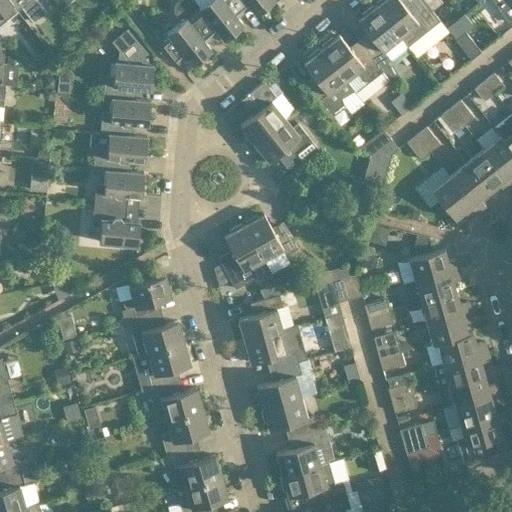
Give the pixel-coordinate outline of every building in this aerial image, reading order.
[(0,0),(0,23),(6,18),(17,10),(12,4),(13,3),(11,0),(0,0)] [(11,0),(13,3),(12,4),(17,10),(20,7),(32,22),(46,11),(37,0),(11,0)] [(219,31),(200,5),(195,0),(178,0),(174,3),(174,11),(181,20),(159,37),(178,62),(186,55),(192,63),(196,60),(196,61),(200,61),(208,55),(208,51),(211,48),(206,41),(219,31)] [(205,0),(200,5),(219,31),(224,38),(228,35),(232,36),(240,30),(240,26),(240,25),(243,23),(238,16),(251,6),(246,0),(205,0)] [(246,0),(251,6),(256,12),(260,9),(260,10),(264,10),(272,4),(272,0),(271,0),(246,0)] [(377,3),(375,5),(408,45),(440,19),(437,15),(432,9),(442,1),(441,0),(416,0),(407,7),(401,0),(376,0),(376,1),(377,3)] [(511,0),(491,0),(509,23),(511,20),(511,0)] [(372,36),(362,43),(380,67),(385,63),(408,45),(375,5),(374,5),(373,3),(362,12),(363,14),(358,18),(372,36)] [(456,39),(466,31),(472,25),(463,14),(447,28),(450,31),(456,39)] [(447,28),(440,19),(408,45),(417,57),(450,31),(447,28)] [(112,96),(136,98),(137,86),(151,87),(152,76),(153,73),(154,71),(153,67),(153,63),(149,63),(142,55),(147,51),(127,28),(127,29),(115,38),(113,40),(121,50),(120,51),(119,60),(118,60),(115,60),(113,75),(105,75),(103,94),(103,97),(112,97),(112,96)] [(456,39),(471,58),(481,50),(466,31),(456,39)] [(383,71),(380,67),(362,43),(353,51),(339,33),(334,38),(332,35),(321,44),(323,46),(321,48),(354,89),(357,92),(383,71)] [(354,89),(321,48),(320,49),(318,47),(307,55),(309,57),(304,62),(317,79),(308,86),(330,114),(343,103),(342,97),(354,89)] [(380,67),(383,71),(390,78),(394,83),(399,78),(390,64),(389,66),(385,63),(380,67)] [(383,71),(357,92),(364,101),(390,78),(383,71)] [(494,71),(483,79),(493,91),(503,83),(494,71)] [(44,79),(43,86),(56,87),(57,77),(48,76),(44,79)] [(258,110),(240,124),(245,129),(243,131),(251,142),(253,140),(255,142),(295,109),(281,92),(277,95),(269,85),(264,79),(261,82),(245,94),(250,100),(258,110)] [(483,79),(474,87),(484,99),(493,91),(483,79)] [(43,88),(42,94),(46,99),(53,99),(54,89),(43,88)] [(357,92),(354,89),(342,97),(343,103),(351,111),(364,101),(357,92)] [(401,93),(391,100),(401,113),(411,105),(401,93)] [(102,110),(100,132),(132,134),(134,122),(148,123),(149,112),(150,109),(151,107),(150,103),(150,99),(136,98),(112,96),(112,97),(110,111),(102,110)] [(460,98),(450,106),(464,124),(474,116),(460,98)] [(464,124),(450,106),(440,113),(454,131),(464,124)] [(255,142),(256,143),(254,145),(262,156),(264,154),(269,159),(281,150),(289,159),(297,153),(303,161),(319,148),(298,122),(292,126),(286,117),(296,110),(295,109),(255,142)] [(454,131),(440,113),(437,116),(451,133),(454,131)] [(511,115),(510,113),(494,126),(500,134),(511,150),(511,115)] [(426,125),(416,133),(430,151),(440,142),(426,125)] [(384,127),(357,148),(372,154),(373,152),(392,137),(384,127)] [(93,168),(105,169),(106,168),(129,170),(130,158),(145,159),(146,148),(147,145),(147,143),(147,139),(147,135),(132,134),(100,132),(91,132),(89,145),(95,146),(93,168)] [(430,151),(416,133),(406,140),(420,158),(430,151)] [(511,150),(500,134),(483,148),(511,184),(511,183),(511,150)] [(392,152),(395,149),(399,146),(392,137),(373,152),(372,154),(366,174),(384,179),(387,169),(392,152)] [(38,148),(37,158),(48,159),(48,149),(38,148)] [(50,148),(49,165),(59,165),(60,149),(50,148)] [(483,148),(466,161),(489,190),(498,182),(504,190),(511,184),(483,148)] [(466,161),(449,175),(478,211),(485,205),(480,197),(489,190),(466,161)] [(432,189),(449,175),(442,166),(414,189),(429,208),(440,199),(432,189)] [(96,182),(94,203),(126,206),(127,193),(142,195),(143,184),(144,181),(144,179),(143,175),(144,171),(129,170),(106,168),(105,169),(104,183),(96,182)] [(478,211),(449,175),(432,189),(440,199),(455,217),(465,209),(470,217),(478,211)] [(30,177),(30,189),(46,190),(47,178),(30,177)] [(352,178),(347,194),(370,202),(375,185),(352,178)] [(126,206),(94,203),(92,225),(100,225),(99,240),(137,244),(138,240),(139,236),(139,234),(139,231),(139,220),(125,219),(126,206)] [(246,222),(244,223),(263,258),(282,248),(286,254),(298,247),(286,225),(275,232),(264,212),(258,216),(257,213),(244,220),(246,222)] [(263,258),(244,223),(242,224),(241,222),(229,228),(230,231),(224,234),(235,254),(221,261),(221,262),(230,278),(235,287),(257,275),(251,264),(263,258)] [(415,279),(415,280),(459,268),(456,257),(447,259),(444,247),(397,261),(403,283),(415,279)] [(221,262),(213,266),(218,285),(230,278),(221,262)] [(415,280),(421,301),(456,291),(453,279),(462,277),(459,268),(415,280)] [(356,271),(344,275),(350,297),(363,293),(356,271)] [(129,282),(115,286),(119,300),(123,299),(125,305),(125,308),(122,309),(125,322),(128,321),(133,320),(162,311),(161,310),(156,311),(155,305),(153,301),(158,299),(171,296),(165,273),(129,283),(129,282)] [(350,297),(344,275),(332,278),(338,300),(350,297)] [(421,301),(427,321),(471,310),(468,300),(459,302),(456,291),(421,301)] [(244,337),(244,339),(294,326),(288,303),(283,305),(280,293),(256,299),(260,311),(238,317),(240,324),(237,324),(241,338),(244,337)] [(364,303),(368,315),(390,309),(386,297),(364,303)] [(390,309),(368,315),(371,327),(393,321),(390,309)] [(427,321),(433,343),(473,332),(472,330),(468,332),(464,321),(474,318),(471,310),(427,321)] [(162,311),(133,320),(136,332),(142,330),(148,351),(184,341),(178,319),(165,323),(160,324),(157,313),(162,312),(162,311)] [(133,320),(128,321),(137,354),(148,351),(142,330),(136,332),(133,320)] [(245,341),(242,342),(246,355),(249,354),(250,361),(272,355),(275,367),(298,361),(307,358),(298,325),(294,326),(283,329),(244,339),(245,341)] [(73,326),(61,329),(63,338),(76,334),(73,326)] [(395,330),(373,336),(379,357),(401,351),(395,330)] [(347,332),(333,336),(337,350),(351,346),(347,332)] [(431,365),(433,365),(443,362),(488,350),(485,340),(476,342),(473,332),(433,343),(425,345),(431,365)] [(75,337),(63,341),(66,352),(78,349),(75,337)] [(148,374),(152,386),(181,378),(180,377),(175,378),(172,368),(190,363),(184,341),(148,351),(154,372),(148,374)] [(433,365),(439,385),(449,383),(484,373),(481,361),(490,358),(488,350),(443,362),(433,365)] [(154,372),(148,351),(130,357),(139,390),(148,387),(152,386),(148,374),(154,372)] [(401,351),(379,357),(383,369),(405,362),(401,351)] [(0,404),(13,401),(14,401),(1,355),(0,356),(0,404)] [(259,391),(256,392),(260,405),(263,404),(263,406),(301,396),(316,392),(307,358),(298,361),(275,367),(278,378),(257,384),(259,391)] [(66,365),(54,369),(58,385),(71,382),(66,365)] [(410,370),(387,377),(389,386),(388,387),(391,398),(413,392),(416,392),(410,370)] [(443,406),(443,407),(499,391),(497,382),(487,384),(484,373),(449,383),(455,403),(443,406)] [(152,386),(148,387),(154,409),(157,421),(167,418),(203,408),(196,386),(184,390),(179,391),(176,381),(181,379),(181,378),(152,386)] [(77,388),(78,393),(82,395),(87,394),(89,390),(88,385),(84,383),(79,384),(77,388)] [(443,407),(449,427),(505,412),(505,411),(496,413),(493,403),(502,400),(499,391),(443,407)] [(413,392),(391,398),(394,410),(416,404),(413,392)] [(290,422),(294,434),(317,427),(313,415),(307,417),(301,396),(263,406),(264,408),(261,409),(265,422),(267,421),(269,428),(290,422)] [(0,440),(7,439),(23,434),(16,412),(13,401),(0,404),(0,440)] [(80,418),(75,403),(61,407),(65,423),(80,418)] [(83,410),(88,428),(99,426),(94,407),(83,410)] [(160,433),(166,454),(199,445),(199,444),(194,445),(191,435),(209,430),(203,408),(167,418),(170,430),(160,433)] [(505,412),(449,427),(452,439),(457,437),(465,467),(505,447),(498,423),(508,421),(505,412)] [(399,428),(403,440),(425,434),(421,421),(399,428)] [(322,426),(317,427),(294,434),(297,445),(276,451),(277,458),(275,459),(279,472),(281,471),(282,473),(320,463),(329,460),(325,446),(331,445),(327,431),(324,432),(322,426)] [(425,434),(403,440),(406,452),(428,446),(425,434)] [(0,477),(22,471),(18,458),(12,459),(7,439),(0,440),(0,477)] [(166,454),(159,456),(172,478),(177,487),(185,485),(221,475),(215,453),(202,457),(197,458),(194,447),(200,446),(199,445),(166,454)] [(282,475),(280,476),(283,489),(286,488),(288,495),(309,489),(313,501),(346,491),(343,479),(335,481),(329,460),(320,463),(282,473),(282,475)] [(0,511),(3,511),(37,503),(32,483),(35,482),(38,477),(36,467),(22,471),(0,477),(0,511)] [(182,511),(218,511),(213,511),(212,511),(210,502),(227,497),(221,475),(186,485),(189,497),(179,500),(180,503),(182,511)] [(380,475),(354,482),(356,489),(381,482),(380,475)] [(346,491),(313,501),(315,511),(346,511),(345,507),(350,506),(346,491)] [(37,503),(3,511),(41,511),(39,502),(37,503)] [(168,511),(182,511),(180,503),(167,507),(168,511)]
